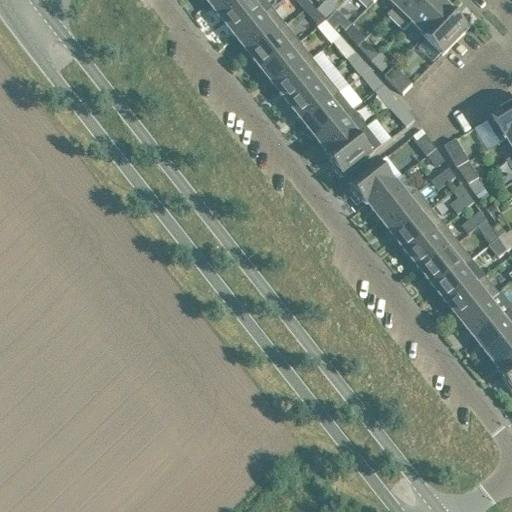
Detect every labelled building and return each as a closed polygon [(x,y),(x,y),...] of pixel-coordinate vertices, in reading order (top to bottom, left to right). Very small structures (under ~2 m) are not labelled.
[(251,0),(216,0),(209,6),(223,23),(251,0)] [(273,11),(272,10),(264,0),(251,0),(223,23),(236,40),(273,11)] [(307,0),(294,0),(305,12),(313,6),(307,0)] [(386,0),(396,9),(397,10),(406,0),(386,0)] [(411,24),(434,0),(406,0),(397,10),(396,9),(388,18),(404,33),(412,25),(411,24)] [(450,14),(452,13),(438,0),(434,0),(411,24),(412,25),(425,38),(426,39),(450,14)] [(327,23),(313,6),(305,12),(320,29),(327,23)] [(236,40),(250,57),(286,28),(273,11),(236,40)] [(327,24),(335,32),(344,22),(336,14),(327,24)] [(457,20),(450,14),(426,39),(425,38),(424,39),(443,57),(468,31),(466,30),(468,28),(466,26),(461,21),(458,19),(457,20)] [(250,57),(263,73),(300,45),(286,28),(250,57)] [(348,62),(355,56),(341,39),(333,46),(348,62)] [(358,49),(371,65),(379,57),(364,43),(358,49)] [(263,73),(276,90),(313,62),(300,45),(263,73)] [(379,57),(371,65),(382,75),(391,65),(381,55),(379,57)] [(352,67),(361,79),(362,78),(370,72),(360,61),(352,67)] [(276,90),(290,107),(326,78),(313,62),(276,90)] [(412,87),(394,70),(385,79),(403,97),(412,87)] [(362,78),(375,95),(376,94),(384,88),(370,72),(362,78)] [(330,103),(331,103),(340,96),(326,78),(290,107),(303,124),(330,103)] [(396,104),(384,88),(376,94),(389,110),(396,104)] [(317,141),(344,120),(331,103),(330,103),(303,124),(317,141)] [(511,108),(493,120),(487,123),(500,146),(506,142),(507,141),(507,140),(511,137),(511,108)] [(404,111),(396,118),(406,130),(407,130),(414,122),(415,122),(404,111)] [(354,112),(344,120),(317,141),(329,158),(330,158),(356,137),(357,138),(368,129),(354,112)] [(344,179),(380,151),(365,132),(357,139),(357,138),(356,137),(330,158),(329,158),(328,159),(334,167),(332,169),(334,171),(338,176),(341,179),(343,178),(344,179)] [(426,137),(415,145),(426,159),(436,151),(431,143),(426,137)] [(456,142),(445,149),(458,171),(469,164),(456,142)] [(436,151),(426,159),(436,171),(445,164),(438,153),(436,151)] [(350,191),(359,202),(361,200),(367,209),(369,207),(368,207),(395,186),(394,185),(379,166),(351,188),(352,190),(350,191)] [(449,170),(442,175),(448,184),(455,178),(449,170)] [(485,192),(477,182),(469,187),(476,197),(485,192)] [(395,184),(394,185),(395,186),(368,207),(369,207),(381,223),(409,202),(408,201),(395,184)] [(432,212),(418,194),(408,201),(409,202),(381,223),(395,241),(432,212)] [(466,212),(474,205),(467,195),(458,202),(466,212)] [(395,241),(409,258),(445,229),(432,212),(395,241)] [(486,222),(480,213),(472,219),(479,227),(486,222)] [(493,233),(498,241),(506,236),(500,228),(493,233)] [(409,258),(422,275),(459,246),(445,229),(409,258)] [(511,240),(509,236),(499,242),(507,253),(511,249),(511,240)] [(462,270),(463,270),(472,263),(459,246),(422,275),(435,291),(462,270)] [(475,286),(463,270),(462,270),(435,291),(448,308),(475,286)] [(499,297),(485,278),(475,286),(448,308),(462,325),(489,304),(499,297)] [(502,321),(489,304),(462,325),(475,342),(502,321)] [(489,359),(511,340),(511,332),(502,321),(475,342),(489,359)] [(511,340),(489,359),(502,375),(502,376),(511,368),(511,340)] [(511,395),(511,368),(502,376),(502,375),(500,377),(507,385),(505,386),(511,395)]
